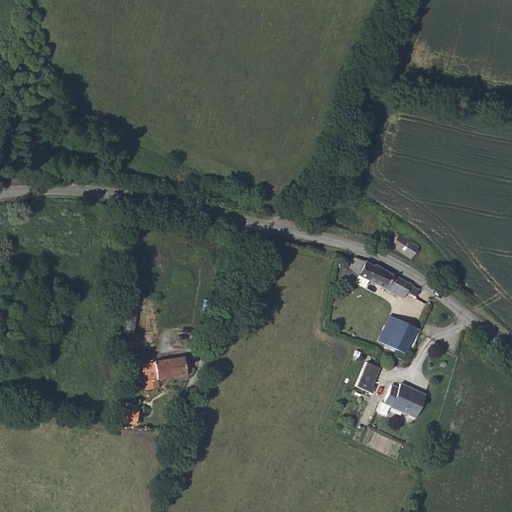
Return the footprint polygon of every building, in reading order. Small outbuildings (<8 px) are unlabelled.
[(390,245),(409,258),(417,246),(394,231),(391,236),(394,238),(390,245)] [(348,269),(356,273),(361,261),(354,258),(348,269)] [(402,299),(408,302),(412,294),(414,295),(417,290),(396,276),(372,264),(371,265),(361,261),(356,273),(384,288),(383,291),(401,301),(402,299)] [(123,332),(132,333),(134,306),(125,305),(123,332)] [(377,340),(402,352),(413,327),(389,315),(377,340)] [(142,380),(144,390),(158,387),(157,379),(192,373),(194,367),(192,366),(189,362),(187,361),(184,361),(183,356),(142,363),(145,380),(142,380)] [(361,371),(376,377),(380,369),(365,362),(361,371)] [(361,371),(354,387),(371,394),(374,386),(376,377),(361,371)] [(413,417),(423,395),(398,384),(396,387),(390,384),(381,402),(379,402),(375,411),(383,414),(387,405),(413,417)] [(120,421),(136,423),(138,412),(122,410),(120,421)]
